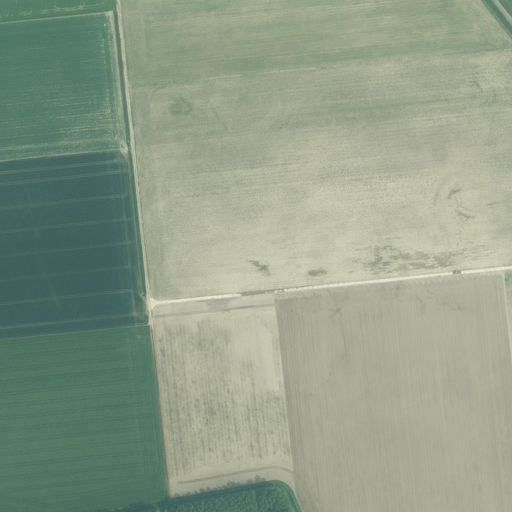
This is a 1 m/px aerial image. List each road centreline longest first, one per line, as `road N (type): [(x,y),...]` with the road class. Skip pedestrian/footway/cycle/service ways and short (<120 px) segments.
road 1 (track): [(118,0),(171,504)]
road 2 (track): [(511,268),(150,304)]
